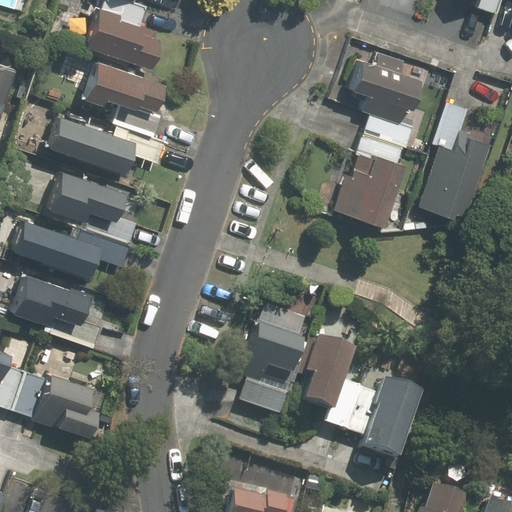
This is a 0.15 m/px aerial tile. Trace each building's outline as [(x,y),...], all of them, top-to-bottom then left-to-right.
[(76,43),(145,67),(158,30),(89,6),(76,43)] [(0,92),(10,64),(0,59),(0,92)] [(347,79),(407,98),(414,78),(354,59),(347,79)] [(154,86),(83,61),(72,92),(143,117),(154,86)] [(405,126),(361,111),(348,149),(393,163),(405,126)] [(133,144),(51,115),(40,147),(121,176),(133,144)] [(439,131),(413,209),(457,224),(483,145),(439,131)] [(393,167),(348,152),(330,208),(375,223),(393,167)] [(124,196),(52,170),(39,207),(111,232),(124,196)] [(125,248),(76,231),(73,239),(15,218),(4,251),(81,278),(89,254),(119,265),(125,248)] [(89,295),(18,275),(6,316),(78,336),(89,295)] [(300,341),(249,324),(234,371),(285,387),(300,341)] [(346,354),(309,341),(288,405),(325,417),(346,354)] [(0,414),(82,437),(97,386),(0,358),(0,414)] [(278,392),(242,381),(234,407),(270,418),(278,392)] [(356,434),(367,438),(362,454),(388,463),(393,446),(395,447),(412,395),(373,383),(356,434)] [(300,511),(303,501),(234,486),(228,511),(300,511)] [(453,511),(457,501),(423,490),(415,511),(453,511)] [(511,511),(477,501),(473,511),(511,511)]
